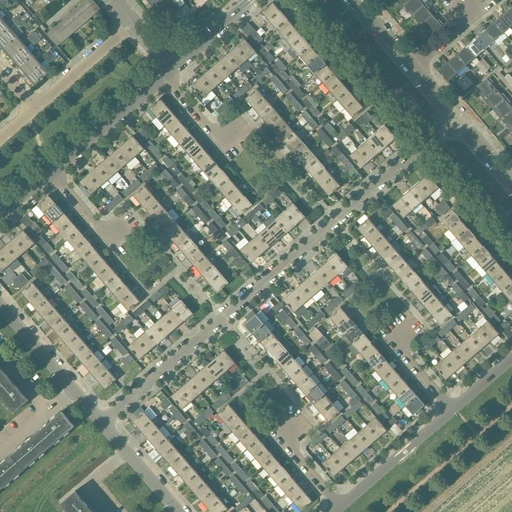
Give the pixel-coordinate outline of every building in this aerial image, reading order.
[(101,9),(92,0),(85,0),(78,6),(90,19),(101,9)] [(175,14),(174,13),(185,4),(181,0),(147,0),(163,18),(165,21),(173,14),(173,15),(175,14)] [(412,16),(426,4),(421,0),(420,1),(419,0),(409,0),(403,6),(412,16)] [(269,21),(280,11),(272,2),(261,12),(269,21)] [(424,23),(433,16),(428,10),(430,9),(426,4),(412,16),(421,26),(424,23)] [(90,19),(78,6),(68,15),(79,28),(90,19)] [(276,30),(288,20),(280,11),(269,21),(276,30)] [(27,12),(22,17),(15,23),(18,26),(30,16),(27,12)] [(15,23),(22,17),(19,13),(12,19),(15,23)] [(511,25),(511,23),(504,14),(494,22),(504,33),(511,25)] [(79,28),(68,15),(57,25),(68,38),(79,28)] [(439,20),(437,21),(433,16),(424,23),(421,26),(429,36),(441,26),(443,24),(439,20)] [(0,35),(9,28),(1,19),(0,19),(0,35)] [(284,39),(295,29),(288,20),(276,30),(284,39)] [(504,33),(494,22),(485,30),(494,41),(504,33)] [(15,23),(9,28),(0,35),(0,44),(4,49),(17,37),(23,32),(18,26),(15,23)] [(68,38),(57,25),(46,34),(57,47),(68,38)] [(292,48),(303,38),(295,29),(284,39),(292,48)] [(252,41),(259,35),(255,30),(248,37),(252,41)] [(494,41),(485,30),(476,39),(485,49),(494,41)] [(31,41),(37,35),(34,32),(27,38),(31,41)] [(31,41),(33,45),(40,39),(37,35),(31,41)] [(252,41),(255,46),(263,39),(259,35),(252,41)] [(25,46),(17,37),(4,49),(12,58),(25,46)] [(292,48),(287,52),(295,60),(299,57),(311,46),(303,38),(292,48)] [(256,52),(245,39),(235,47),(247,60),(257,53),(256,52)] [(485,49),(476,39),(466,47),(476,57),(485,49)] [(502,42),(498,46),(506,55),(510,51),(502,42)] [(264,56),(269,52),(262,44),(258,48),(264,56)] [(19,67),(33,55),(25,46),(12,58),(19,67)] [(307,66),(318,55),(311,46),(299,57),(307,66)] [(502,58),(506,55),(498,46),(494,49),(502,58)] [(238,68),(247,60),(235,47),(226,55),(238,68)] [(476,57),(466,47),(457,55),(466,66),(476,57)] [(46,59),(53,54),(56,51),(53,48),(43,56),(46,59)] [(264,56),(271,63),(275,60),(269,52),(264,56)] [(46,59),(46,60),(49,63),(56,57),(53,54),(46,59)] [(33,55),(19,67),(27,76),(41,64),(46,59),(43,56),(37,61),(33,55)] [(238,68),(226,55),(218,62),(230,76),(238,68)] [(315,74),(326,64),(318,55),(307,66),(315,74)] [(466,66),(457,55),(448,63),(457,74),(466,66)] [(479,62),(488,71),(492,68),(483,58),(479,62)] [(221,83),(230,76),(218,62),(209,70),(221,83)] [(483,75),(488,71),(479,62),(475,65),(483,75)] [(272,66),(279,74),(283,70),(276,63),(272,66)] [(457,74),(448,63),(438,71),(447,82),(457,74)] [(49,74),(48,73),(41,64),(27,76),(35,85),(49,74)] [(322,83),(334,73),(326,64),(315,74),(322,83)] [(263,78),(270,72),(267,67),(259,74),(263,78)] [(221,83),(209,70),(200,78),(212,91),(221,83)] [(283,70),(279,74),(285,82),(290,78),(283,70)] [(330,92),(341,82),(334,73),(322,83),(330,92)] [(263,78),(259,74),(251,81),(255,85),(263,78)] [(461,78),(469,87),(473,84),(465,75),(461,78)] [(278,87),(282,83),(275,76),(271,79),(278,87)] [(203,99),(212,91),(200,78),(191,85),(203,99)] [(465,91),(469,87),(461,78),(457,81),(465,91)] [(484,100),(496,90),(492,84),(493,83),(489,78),(487,80),(487,79),(475,90),(484,100)] [(294,92),(299,88),(292,80),(287,84),(294,92)] [(338,101),(349,91),(341,82),(330,92),(338,101)] [(245,94),(253,87),(249,83),(241,89),(245,94)] [(284,94),(288,91),(282,83),(278,87),(284,94)] [(294,92),(301,100),(305,96),(299,88),(294,92)] [(245,94),(241,89),(234,96),(237,100),(245,94)] [(245,99),(253,108),(265,98),(257,89),(245,99)] [(502,94),(501,95),(496,90),(484,100),(493,110),(507,98),(502,94)] [(345,110),(357,99),(349,91),(338,101),(345,110)] [(293,105),(297,101),(291,93),(286,97),(293,105)] [(227,109),(235,102),(231,98),(224,105),(227,109)] [(272,107),(265,98),(253,108),(261,117),(272,107)] [(310,110),(314,106),(307,98),(303,102),(310,110)] [(501,120),(511,110),(511,107),(509,104),(510,103),(507,98),(493,110),(501,120)] [(157,118),(168,108),(160,99),(149,109),(157,118)] [(353,119),(365,109),(357,99),(345,110),(353,119)] [(299,112),(304,108),(297,101),(293,105),(299,112)] [(227,109),(224,105),(216,111),(220,116),(227,109)] [(310,110),(316,117),(321,113),(314,106),(310,110)] [(280,116),(272,107),(261,117),(269,126),(280,116)] [(164,127),(176,117),(168,108),(157,118),(164,127)] [(511,110),(501,120),(510,130),(511,128),(511,110)] [(308,122),(313,119),(306,111),(301,114),(308,122)] [(374,119),(367,111),(363,115),(370,123),(374,119)] [(325,127),(329,123),(322,115),(318,119),(325,127)] [(370,123),(363,115),(358,119),(365,127),(368,124),(370,123)] [(288,124),(280,116),(269,126),(276,135),(288,124)] [(172,136),(183,126),(176,117),(164,127),(172,136)] [(315,130),(319,126),(313,119),(308,122),(315,130)] [(332,135),(336,131),(329,123),(325,127),(332,135)] [(295,133),(288,124),(276,135),(284,143),(295,133)] [(351,125),(344,131),(348,135),(355,129),(351,125)] [(386,125),(376,133),(388,146),(397,138),(386,125)] [(180,145),(191,135),(183,126),(172,136),(180,145)] [(136,133),(140,138),(148,131),(144,127),(136,133)] [(324,140),(328,136),(321,128),(317,132),(324,140)] [(140,138),(144,142),(151,136),(148,131),(140,138)] [(348,135),(344,131),(336,138),(340,142),(348,135)] [(303,142),(295,133),(284,143),(292,152),(303,142)] [(379,154),(388,146),(376,133),(367,140),(379,154)] [(187,153),(198,143),(191,135),(180,145),(187,153)] [(145,149),(133,136),(124,143),(136,157),(145,149)] [(330,147),(334,144),(328,136),(324,140),(330,147)] [(359,148),(371,162),(379,154),(367,140),(359,148)] [(151,141),(146,145),(153,152),(157,149),(151,141)] [(311,151),(303,142),(292,152),(299,161),(311,151)] [(136,157),(124,143),(115,151),(127,164),(136,157)] [(195,163),(207,153),(198,143),(187,153),(195,163)] [(339,158),(343,154),(336,146),(332,150),(339,158)] [(362,169),(371,162),(359,148),(350,156),(362,169)] [(157,149),(153,152),(159,159),(164,156),(157,149)] [(127,164),(115,151),(106,159),(118,172),(127,164)] [(318,160),(311,151),(299,161),(307,170),(318,160)] [(203,171),(214,161),(207,153),(195,163),(203,171)] [(345,165),(350,161),(343,154),(339,158),(345,165)] [(170,168),(175,165),(168,157),(164,161),(170,168)] [(118,172),(106,159),(97,166),(109,180),(118,172)] [(326,169),(318,160),(307,170),(315,179),(326,169)] [(210,180),(222,170),(214,161),(203,171),(210,180)] [(347,174),(355,167),(351,163),(343,170),(347,174)] [(151,175),(159,168),(155,164),(148,171),(151,175)] [(170,168),(177,175),(181,172),(175,165),(170,168)] [(109,180),(97,166),(88,174),(100,188),(109,180)] [(334,177),(326,169),(315,179),(322,188),(334,177)] [(168,181),(172,177),(166,170),(162,174),(168,181)] [(218,189),(229,179),(222,170),(210,180),(218,189)] [(140,177),(144,181),(151,175),(148,171),(140,177)] [(100,188),(88,174),(79,182),(91,195),(100,188)] [(179,178),(186,186),(190,182),(183,175),(179,178)] [(428,175),(419,182),(431,196),(439,188),(428,175)] [(175,189),(179,185),(172,177),(168,181),(175,189)] [(342,187),(334,177),(322,188),(330,196),(342,187)] [(130,186),(133,190),(141,184),(138,179),(130,186)] [(226,198),(237,188),(229,179),(218,189),(226,198)] [(190,182),(186,186),(192,193),(196,190),(190,182)] [(431,196),(419,182),(410,190),(422,204),(424,202),(431,196)] [(141,204),(153,194),(145,185),(134,195),(141,204)] [(126,197),(133,190),(130,186),(122,193),(126,197)] [(188,195),(181,187),(177,191),(183,199),(188,195)] [(233,207),(245,197),(237,188),(226,198),(233,207)] [(282,193),(278,189),(270,196),(274,200),(282,193)] [(413,211),(422,204),(410,190),(401,198),(413,211)] [(201,204),(205,200),(198,192),(194,196),(201,204)] [(149,213),(160,203),(153,194),(141,204),(149,213)] [(112,202),(116,206),(123,199),(119,195),(112,202)] [(194,203),(188,195),(183,199),(190,206),(194,203)] [(37,206),(45,215),(57,205),(49,196),(37,206)] [(274,200),(270,196),(263,202),(267,206),(274,200)] [(241,215),(253,206),(245,197),(233,207),(241,215)] [(413,211),(401,198),(392,206),(404,219),(413,211)] [(201,204),(207,211),(211,207),(205,200),(201,204)] [(446,212),(450,208),(445,201),(440,205),(446,212)] [(108,213),(116,206),(112,202),(104,208),(108,213)] [(157,222),(168,212),(160,203),(149,213),(157,222)] [(264,208),(260,204),(253,211),(257,215),(264,208)] [(305,217),(294,204),(285,212),(296,225),(305,217)] [(64,213),(57,205),(45,215),(52,223),(64,213)] [(198,216),(203,212),(196,205),(192,209),(198,216)] [(442,216),(446,212),(440,205),(436,209),(442,216)] [(386,219),(393,213),(389,208),(382,215),(386,219)] [(209,214),(216,221),(220,218),(214,210),(209,214)] [(257,215),(253,211),(245,217),(249,222),(257,215)] [(453,211),(441,221),(449,230),(460,220),(453,211)] [(164,231),(175,221),(168,212),(157,222),(164,231)] [(205,224),(210,220),(203,212),(198,216),(205,224)] [(296,225),(285,212),(276,219),(288,233),(296,225)] [(72,222),(64,213),(52,223),(60,232),(72,222)] [(396,225),(401,222),(395,214),(390,218),(396,225)] [(428,228),(436,221),(432,217),(424,224),(428,228)] [(220,218),(216,221),(222,229),(227,225),(220,218)] [(357,228),(365,237),(376,227),(369,218),(357,228)] [(288,233),(276,219),(267,227),(279,241),(288,233)] [(243,220),(235,226),(239,230),(246,224),(243,220)] [(468,229),(460,220),(449,230),(456,239),(468,229)] [(26,228),(30,232),(38,226),(34,221),(26,228)] [(172,240),(183,230),(175,221),(164,231),(172,240)] [(79,231),(72,222),(60,232),(68,241),(79,231)] [(403,233),(408,230),(401,222),(396,225),(403,233)] [(214,234),(218,230),(212,223),(207,226),(214,234)] [(422,233),(428,228),(424,224),(418,229),(422,233)] [(38,226),(30,232),(34,237),(42,230),(38,226)] [(235,226),(227,233),(231,237),(239,230),(235,226)] [(279,241),(267,227),(258,235),(270,248),(279,241)] [(384,236),(376,227),(365,237),(372,246),(384,236)] [(475,238),(468,229),(456,239),(464,248),(475,238)] [(35,243),(24,230),(15,238),(26,251),(35,243)] [(180,249),(191,239),(183,230),(172,240),(180,249)] [(220,242),(225,238),(218,230),(214,234),(220,242)] [(87,240),(79,231),(68,241),(75,250),(87,240)] [(412,243),(417,239),(411,231),(406,235),(412,243)] [(36,239),(43,247),(47,243),(41,235),(36,239)] [(270,248),(258,235),(249,243),(261,256),(270,248)] [(391,245),(384,236),(372,246),(380,255),(391,245)] [(429,247),(434,243),(428,236),(423,240),(429,247)] [(26,251),(15,238),(6,245),(18,259),(26,251)] [(483,247),(475,238),(464,248),(472,257),(483,247)] [(187,257),(198,248),(191,239),(180,249),(187,257)] [(424,246),(417,239),(412,243),(419,251),(424,246)] [(95,249),(87,240),(75,250),(79,255),(77,257),(81,261),(83,259),(95,249)] [(229,252),(233,248),(227,240),(222,244),(229,252)] [(399,254),(399,253),(403,249),(396,241),(391,245),(380,255),(387,264),(399,254)] [(47,243),(43,247),(50,254),(54,251),(47,243)] [(261,256),(249,243),(240,250),(252,264),(261,256)] [(429,247),(436,255),(441,251),(434,243),(429,247)] [(18,259),(6,245),(0,250),(0,256),(9,267),(18,259)] [(491,255),(483,247),(472,257),(479,265),(491,255)] [(195,266),(206,256),(198,248),(187,257),(195,266)] [(240,255),(233,248),(229,252),(224,256),(227,260),(232,255),(236,259),(240,255)] [(102,257),(95,249),(83,259),(91,268),(102,257)] [(428,260),(432,256),(426,249),(422,253),(428,260)] [(387,264),(395,273),(407,262),(410,259),(403,250),(399,254),(387,264)] [(58,265),(62,262),(55,253),(51,257),(58,265)] [(444,265),(449,261),(443,253),(438,257),(444,265)] [(337,254),(327,262),(339,275),(343,279),(352,271),(348,267),(337,254)] [(498,264),(491,255),(479,265),(487,274),(498,264)] [(0,273),(9,267),(0,256),(0,273)] [(202,275),(214,265),(206,256),(195,266),(202,275)] [(435,268),(439,264),(432,256),(428,260),(435,268)] [(110,266),(102,257),(91,268),(88,269),(93,275),(95,273),(98,277),(110,266)] [(238,268),(245,261),(241,257),(234,263),(238,268)] [(42,269),(50,263),(46,259),(38,265),(42,269)] [(456,268),(449,261),(444,265),(451,273),(456,268)] [(58,265),(64,272),(68,269),(62,262),(58,265)] [(330,283),(339,275),(327,262),(319,269),(330,283)] [(415,272),(407,262),(395,273),(403,282),(415,272)] [(506,273),(498,264),(487,274),(495,283),(506,273)] [(42,269),(38,265),(31,272),(34,276),(42,269)] [(210,284),(221,274),(214,265),(202,275),(210,284)] [(56,278),(61,274),(53,266),(49,270),(56,278)] [(118,275),(110,266),(98,277),(106,285),(118,275)] [(443,277),(447,274),(441,266),(437,270),(443,277)] [(310,277),(321,290),(330,283),(319,269),(310,277)] [(73,283),(77,279),(70,271),(66,275),(73,283)] [(459,283),(464,279),(458,271),(453,275),(459,283)] [(422,281),(415,272),(403,282),(411,291),(422,281)] [(24,285),(29,281),(22,273),(18,277),(24,285)] [(511,283),(511,280),(506,273),(495,283),(502,292),(511,283)] [(62,285),(66,281),(61,274),(56,278),(62,285)] [(221,274),(210,284),(218,293),(229,283),(221,274)] [(450,285),(454,281),(447,274),(443,277),(450,285)] [(125,284),(118,275),(106,285),(114,294),(125,284)] [(20,289),(24,285),(18,277),(13,281),(20,289)] [(313,298),(321,290),(310,277),(301,285),(313,298)] [(73,283),(79,290),(83,286),(77,279),(73,283)] [(459,283),(466,290),(471,286),(464,279),(459,283)] [(354,292),(361,285),(358,281),(350,288),(354,292)] [(430,289),(422,281),(411,291),(418,300),(424,294),(430,289)] [(29,301),(41,292),(33,282),(21,292),(29,301)] [(76,292),(69,283),(64,287),(72,296),(76,292)] [(458,295),(463,291),(456,283),(452,287),(458,295)] [(511,298),(511,283),(502,292),(510,301),(511,298)] [(133,293),(125,284),(114,294),(121,303),(133,293)] [(169,289),(166,285),(158,291),(162,296),(169,289)] [(292,292),(303,306),(313,298),(301,285),(292,292)] [(346,299),(354,292),(350,288),(342,294),(346,299)] [(81,293),(88,301),(93,297),(85,289),(81,293)] [(424,306),(425,308),(437,298),(430,289),(424,294),(418,300),(424,306)] [(475,300),(479,296),(473,289),(468,293),(475,300)] [(162,296),(158,291),(150,298),(154,303),(162,296)] [(458,295),(465,302),(469,299),(463,291),(458,295)] [(39,308),(48,300),(41,292),(29,301),(37,310),(39,308)] [(82,299),(76,292),(72,296),(77,302),(82,299)] [(294,313),(303,306),(292,292),(283,300),(294,313)] [(141,302),(133,293),(121,303),(129,312),(141,302)] [(332,303),(336,307),(343,301),(339,296),(332,303)] [(475,300),(481,308),(486,304),(479,296),(475,300)] [(93,297),(88,301),(95,308),(99,304),(93,297)] [(445,307),(437,298),(425,308),(426,308),(433,317),(443,308),(445,307)] [(56,309),(55,308),(48,300),(39,308),(37,310),(44,319),(56,309)] [(144,311),(147,308),(152,305),(148,300),(140,307),(144,311)] [(91,310),(90,308),(84,301),(80,305),(87,314),(91,310)] [(193,314),(182,301),(173,308),(173,309),(184,322),(193,314)] [(276,313),(284,307),(280,302),(272,309),(276,313)] [(328,314),(336,307),(332,303),(324,309),(328,314)] [(467,316),(475,309),(471,304),(463,311),(467,316)] [(488,306),(485,308),(483,310),(490,318),(494,314),(488,306)] [(101,307),(100,308),(97,311),(104,318),(108,314),(101,307)] [(140,307),(138,308),(133,313),(136,318),(144,311),(140,307)] [(452,316),(445,307),(443,308),(433,317),(441,326),(452,316)] [(348,317),(341,308),(329,317),(337,327),(348,317)] [(56,309),(44,319),(52,328),(64,318),(56,309)] [(164,316),(176,330),(184,322),(173,309),(164,316)] [(91,310),(87,314),(93,321),(97,316),(91,310)] [(285,322),(290,318),(283,310),(279,314),(285,322)] [(245,325),(253,334),(264,324),(252,311),(245,318),(248,322),(245,325)] [(458,315),(455,318),(460,322),(467,316),(463,311),(458,315)] [(315,318),(318,322),(326,316),(322,312),(315,318)] [(108,314),(104,318),(110,326),(114,322),(108,314)] [(490,318),(496,325),(501,321),(494,314),(490,318)] [(123,322),(126,327),(134,320),(130,316),(123,322)] [(167,337),(176,330),(164,316),(155,324),(167,337)] [(337,327),(345,335),(356,326),(348,317),(337,327)] [(71,327),(64,318),(52,328),(60,337),(71,327)] [(293,331),(298,327),(290,318),(285,322),(293,331)] [(311,329),(318,322),(315,318),(307,325),(308,326),(311,329)] [(107,328),(99,319),(95,323),(102,331),(107,328)] [(453,320),(446,326),(450,331),(457,324),(453,320)] [(490,342),(499,334),(488,321),(478,329),(490,342)] [(506,321),(498,328),(502,332),(509,325),(506,321)] [(126,327),(123,322),(115,329),(119,333),(126,327)] [(146,332),(158,345),(167,337),(155,324),(150,329),(147,326),(144,328),(146,332)] [(260,343),(272,333),(264,324),(253,334),(260,343)] [(364,334),(356,326),(345,335),(352,344),(364,334)] [(446,326),(438,333),(442,337),(450,331),(446,326)] [(79,336),(71,327),(60,337),(68,346),(79,336)] [(112,334),(107,328),(102,331),(108,338),(112,334)] [(305,335),(299,329),(295,333),(300,339),(305,335)] [(490,342),(478,329),(470,336),(481,350),(490,342)] [(311,336),(316,342),(323,336),(317,330),(311,336)] [(149,353),(158,345),(146,332),(138,339),(149,353)] [(268,352),(279,342),(272,333),(260,343),(268,352)] [(371,343),(364,334),(352,344),(360,353),(371,343)] [(307,347),(311,342),(305,335),(300,339),(307,347)] [(323,335),(323,336),(316,342),(320,346),(327,340),(323,335)] [(439,340),(435,335),(428,342),(432,346),(439,340)] [(87,345),(79,336),(68,346),(75,355),(87,345)] [(481,350),(470,336),(461,344),(473,357),(481,350)] [(117,349),(122,345),(115,337),(110,341),(117,349)] [(128,347),(140,360),(149,353),(138,339),(128,347)] [(327,340),(320,346),(323,351),(331,344),(327,340)] [(275,361),(287,351),(279,342),(268,352),(275,361)] [(432,346),(428,342),(420,348),(424,353),(432,346)] [(379,352),(371,343),(360,353),(368,362),(379,352)] [(473,357),(461,344),(452,352),(464,365),(473,357)] [(94,354),(87,345),(75,355),(83,364),(94,354)] [(124,356),(128,352),(122,345),(117,349),(124,356)] [(315,357),(320,353),(314,346),(309,350),(315,357)] [(95,354),(101,359),(104,355),(98,350),(95,354)] [(236,364),(225,350),(216,358),(227,371),(236,364)] [(326,354),(332,361),(337,357),(333,353),(330,350),(326,354)] [(283,369),(294,360),(287,351),(275,361),(283,369)] [(386,361),(379,352),(368,362),(375,371),(386,361)] [(464,365),(452,352),(443,359),(455,373),(464,365)] [(322,365),(327,361),(320,353),(315,357),(322,365)] [(102,362),(94,354),(83,364),(90,372),(102,362)] [(126,366),(134,359),(130,355),(122,361),(126,366)] [(337,357),(332,361),(339,369),(344,365),(337,357)] [(227,371),(216,358),(207,366),(219,379),(227,371)] [(455,373),(443,359),(434,367),(446,381),(455,373)] [(291,378),(302,369),(294,360),(283,369),(291,378)] [(395,370),(386,361),(375,371),(383,380),(395,370)] [(109,371),(102,362),(90,372),(98,381),(109,371)] [(330,375),(335,371),(329,364),(325,368),(330,375)] [(209,387),(219,379),(207,366),(198,373),(209,387)] [(298,387),(310,378),(302,369),(291,378),(298,387)] [(342,372),(347,379),(352,375),(346,369),(342,372)] [(402,379),(395,370),(383,380),(391,389),(402,379)] [(117,380),(109,371),(98,381),(106,390),(117,380)] [(338,383),(342,379),(335,371),(330,375),(338,383)] [(209,387),(198,373),(189,381),(200,394),(209,387)] [(352,375),(347,379),(354,388),(359,384),(352,375)] [(14,414),(29,401),(7,376),(0,382),(0,397),(10,408),(14,414)] [(242,389),(250,382),(246,377),(238,384),(242,389)] [(306,396),(317,387),(310,378),(298,387),(306,396)] [(410,388),(402,379),(391,389),(398,397),(410,388)] [(192,402),(200,394),(189,381),(180,389),(192,402)] [(350,388),(344,382),(340,386),(345,392),(350,388)] [(242,389),(238,384),(230,391),(234,395),(242,389)] [(313,405),(325,395),(317,387),(306,396),(313,405)] [(362,387),(357,391),(363,397),(367,393),(362,387)] [(357,397),(350,388),(345,392),(353,401),(357,397)] [(417,396),(410,388),(398,397),(406,406),(417,396)] [(180,389),(171,396),(183,410),(192,402),(180,389)] [(220,399),(224,404),(231,398),(227,393),(221,399),(220,399)] [(375,402),(367,393),(363,397),(370,406),(375,402)] [(327,408),(332,404),(325,395),(313,405),(317,408),(321,414),(327,408)] [(425,405),(417,396),(406,406),(414,415),(425,405)] [(164,410),(172,403),(168,399),(161,405),(164,410)] [(220,399),(212,406),(216,411),(224,404),(220,399)] [(360,408),(362,406),(359,402),(352,408),(355,412),(360,408)] [(217,414),(225,423),(236,413),(229,404),(217,414)] [(340,413),(332,404),(327,408),(321,414),(329,422),(340,413)] [(175,416),(180,412),(174,405),(169,409),(175,416)] [(378,415),(382,411),(376,405),(372,408),(378,415)] [(210,408),(202,414),(206,419),(214,412),(210,408)] [(355,412),(352,408),(344,415),(348,419),(355,412)] [(75,426),(62,411),(37,433),(50,448),(75,426)] [(133,421),(141,431),(152,421),(144,411),(133,421)] [(378,415),(384,423),(388,419),(382,411),(378,415)] [(182,424),(187,420),(180,412),(175,416),(182,424)] [(233,432),(244,422),(236,413),(225,423),(233,432)] [(198,425),(206,419),(202,414),(194,421),(198,425)] [(341,417),(334,423),(338,428),(342,433),(347,429),(342,423),(345,421),(341,417)] [(377,438),(386,430),(376,418),(375,418),(367,425),(377,438)] [(392,418),(386,424),(389,429),(396,423),(392,418)] [(141,431),(149,440),(159,430),(160,430),(162,427),(159,424),(156,426),(152,421),(141,431)] [(191,434),(195,430),(189,422),(184,426),(191,434)] [(240,441),(252,431),(244,422),(233,432),(240,441)] [(338,428),(334,423),(326,430),(330,434),(338,428)] [(358,433),(368,445),(377,438),(367,425),(358,433)] [(207,438),(211,435),(205,427),(202,430),(201,431),(207,438)] [(159,430),(149,440),(156,448),(167,438),(160,430),(159,430)] [(197,441),(201,437),(195,430),(191,434),(197,441)] [(248,450),(259,440),(252,431),(240,441),(248,450)] [(327,437),(323,432),(316,439),(320,443),(327,437)] [(25,469),(50,448),(37,433),(12,455),(25,469)] [(359,453),(368,445),(358,433),(349,441),(359,453)] [(207,438),(214,446),(218,442),(211,435),(207,438)] [(175,447),(167,438),(156,448),(164,457),(175,447)] [(206,452),(211,448),(204,439),(199,443),(206,452)] [(320,443),(316,439),(308,445),(312,450),(320,443)] [(259,440),(248,450),(255,458),(267,448),(259,440)] [(351,461),(359,453),(349,441),(340,448),(351,461)] [(222,456),(227,452),(220,445),(216,449),(222,456)] [(175,447),(164,457),(171,466),(182,456),(175,447)] [(212,459),(217,455),(211,448),(206,452),(212,459)] [(263,467),(274,457),(267,448),(255,458),(263,467)] [(342,468),(351,461),(340,448),(331,456),(342,468)] [(222,456),(229,464),(234,460),(227,452),(222,456)] [(333,476),(342,468),(331,456),(328,452),(325,455),(328,459),(322,464),(333,476)] [(0,490),(25,469),(12,455),(0,464),(0,490)] [(183,456),(182,456),(171,466),(179,475),(190,465),(183,456)] [(221,469),(226,465),(219,457),(214,461),(221,469)] [(263,467),(271,476),(282,466),(274,457),(263,467)] [(237,474),(242,470),(236,463),(231,467),(237,474)] [(190,465),(179,475),(187,484),(198,474),(190,465)] [(228,477),(232,473),(226,465),(221,469),(228,477)] [(282,466),(271,476),(279,485),(290,475),(282,466)] [(237,474),(244,482),(249,478),(242,470),(237,474)] [(198,474),(187,484),(194,493),(205,483),(198,474)] [(290,475),(279,485),(286,494),(297,484),(290,476),(290,475)] [(236,487),(241,483),(235,476),(230,480),(236,487)] [(253,492),(257,488),(251,480),(246,484),(253,492)] [(205,483),(194,493),(202,502),(213,492),(205,483)] [(243,495),(248,491),(241,483),(236,487),(243,495)] [(298,484),(297,484),(286,494),(294,503),(305,493),(298,484)] [(253,492),(260,500),(264,496),(257,488),(253,492)] [(61,504),(67,511),(93,511),(75,491),(61,504)] [(213,492),(202,502),(209,510),(220,500),(213,492)] [(305,493),(294,503),(301,511),(313,502),(305,493)] [(242,502),(246,507),(254,500),(250,496),(242,502)] [(269,509),(273,505),(268,498),(263,502),(269,509)] [(209,510),(210,511),(225,511),(228,510),(220,500),(209,510)] [(240,511),(246,507),(242,502),(235,509),(237,511),(240,511)]
